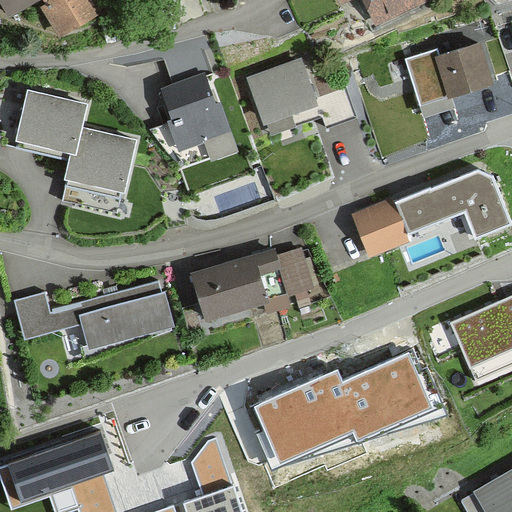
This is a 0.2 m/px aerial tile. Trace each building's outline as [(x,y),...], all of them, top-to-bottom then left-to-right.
[(42,0),(62,33),(93,15),(84,0),(0,0),(0,5),(4,13),(25,0),(42,0)] [(365,0),(375,20),(416,0),(365,0)] [(421,105),(488,83),(475,45),(437,57),(434,51),(406,60),(421,105)] [(303,60),(246,80),(263,127),(319,108),(303,60)] [(201,76),(161,91),(174,124),(168,126),(176,149),(226,131),(216,104),(212,106),(201,76)] [(44,139),(40,154),(68,161),(69,161),(77,128),(83,105),(27,92),(17,132),(44,139)] [(69,161),(68,161),(66,171),(93,177),(89,192),(118,199),(132,141),(77,128),(69,161)] [(490,176),(485,174),(475,170),(428,189),(440,220),(462,211),(467,224),(486,232),(496,229),(504,210),(490,176)] [(440,220),(428,189),(427,187),(353,217),(367,253),(409,236),(407,233),(440,220)] [(165,229),(184,225),(182,212),(163,216),(165,229)] [(203,316),(285,293),(273,252),(187,277),(189,282),(193,281),(203,316)] [(307,286),(296,252),(282,256),(292,291),(307,286)] [(168,324),(156,280),(48,310),(43,292),(12,300),(21,333),(30,331),(31,336),(73,325),(71,319),(82,316),(89,345),(168,324)] [(511,297),(451,325),(470,370),(511,351),(511,297)] [(343,379),(338,370),(256,407),(275,448),(280,461),(356,427),(361,438),(432,405),(407,349),(343,379)] [(102,432),(0,467),(0,474),(12,509),(116,472),(102,432)] [(208,440),(191,461),(205,497),(184,504),(186,511),(242,511),(217,437),(208,440)] [(511,511),(511,468),(474,491),(485,511),(511,511)]
